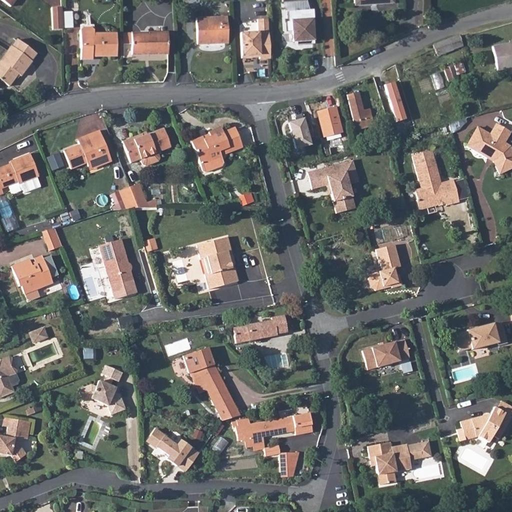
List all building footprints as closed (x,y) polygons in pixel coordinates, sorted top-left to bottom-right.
[(62,6),(52,7),(54,29),(64,28),(62,6)] [(314,29),(313,11),(289,13),(289,23),(287,23),(288,32),(293,32),(294,43),(299,46),(312,45),(311,29),(314,29)] [(224,15),(194,17),(195,43),(225,41),(224,15)] [(259,61),(269,61),(269,54),(268,35),(267,26),(267,21),(256,22),(257,34),(239,35),(241,60),(258,59),(259,61)] [(80,34),(80,59),(91,59),(91,54),(98,54),(98,56),(116,56),(116,33),(95,34),(93,34),(93,30),(90,27),(82,27),(80,30),(80,34)] [(165,32),(129,32),(129,54),(166,54),(165,32)] [(459,35),(432,45),(436,54),(444,51),(445,53),(461,46),(459,35)] [(8,44),(0,55),(0,78),(7,83),(16,70),(20,73),(34,50),(14,36),(9,44),(8,44)] [(511,44),(509,45),(508,43),(491,47),(496,71),(511,67),(511,44)] [(451,67),(445,70),(448,77),(454,75),(451,67)] [(407,118),(396,81),(386,84),(397,123),(407,118)] [(347,96),(354,121),(372,116),(369,108),(362,110),(357,93),(347,96)] [(316,111),(323,138),(344,132),(336,105),(316,111)] [(372,116),(354,121),(356,127),(373,122),(372,116)] [(301,117),(285,122),(293,149),(309,145),(301,117)] [(474,127),(464,145),(485,157),(489,156),(490,158),(489,159),(496,173),(511,165),(511,156),(507,146),(501,143),(507,132),(493,123),(487,134),(474,127)] [(220,157),(219,154),(240,146),(233,127),(220,132),(219,128),(206,132),(208,137),(201,139),(200,137),(189,141),(197,162),(200,170),(203,172),(220,165),(222,162),(220,157)] [(120,142),(128,163),(138,159),(140,165),(143,166),(156,161),(157,158),(155,153),(169,147),(162,129),(141,137),(140,135),(120,142)] [(89,138),(76,142),(77,145),(61,151),(68,170),(84,163),(85,167),(98,162),(100,165),(109,162),(97,132),(88,135),(89,138)] [(322,140),(326,156),(347,151),(343,135),(322,140)] [(409,156),(411,165),(431,159),(429,151),(409,156)] [(27,153),(21,155),(31,177),(33,176),(35,176),(27,153)] [(12,162),(0,166),(0,193),(1,193),(0,190),(0,187),(24,178),(25,180),(31,177),(21,155),(11,159),(12,162)] [(465,197),(460,178),(451,181),(450,179),(438,182),(431,159),(411,165),(417,188),(411,190),(414,200),(413,200),(416,210),(432,206),(436,204),(436,202),(442,200),(444,205),(457,201),(456,199),(465,197)] [(349,160),(304,172),(309,189),(325,185),(333,213),(352,208),(345,185),(355,182),(349,160)] [(31,177),(25,180),(16,183),(20,192),(34,186),(31,177)] [(136,183),(127,186),(135,207),(145,206),(136,183)] [(127,186),(117,190),(124,208),(135,207),(127,186)] [(432,206),(416,210),(417,216),(434,211),(432,206)] [(63,225),(64,232),(74,230),(72,213),(57,215),(58,226),(63,225)] [(43,232),(50,251),(63,247),(56,227),(43,232)] [(194,245),(196,251),(225,241),(224,237),(194,245)] [(129,268),(129,265),(128,264),(126,262),(119,239),(98,245),(113,299),(135,293),(128,270),(129,268)] [(152,240),(144,243),(147,251),(154,249),(152,240)] [(225,241),(196,251),(198,259),(203,257),(207,273),(202,275),(206,290),(235,282),(231,268),(228,269),(226,262),(224,260),(224,257),(229,256),(225,241)] [(368,274),(365,280),(367,288),(373,291),(388,287),(389,289),(399,286),(396,275),(393,275),(391,269),(397,267),(391,245),(372,250),(376,264),(377,264),(379,271),(368,274)] [(20,287),(23,294),(35,290),(50,284),(40,258),(33,261),(35,265),(30,267),(28,261),(10,268),(17,287),(20,287)] [(35,290),(23,294),(25,299),(28,301),(38,297),(35,290)] [(233,341),(252,339),(258,339),(273,337),(273,335),(284,334),(282,319),(270,320),(270,322),(231,326),(233,341)] [(490,323),(464,330),(464,332),(452,336),(456,352),(469,348),(469,350),(495,343),(496,345),(505,343),(499,323),(491,325),(490,323)] [(28,332),(32,341),(46,336),(42,326),(28,332)] [(402,340),(359,351),(365,370),(407,359),(402,340)] [(206,349),(182,358),(188,375),(189,374),(198,394),(202,403),(209,400),(221,421),(239,416),(214,368),(206,349)] [(0,397),(0,398),(13,393),(10,386),(16,384),(17,381),(14,374),(16,371),(11,358),(7,356),(0,359),(0,397)] [(79,389),(84,400),(93,397),(109,404),(112,413),(126,409),(121,394),(115,391),(116,388),(112,386),(115,380),(119,382),(123,373),(108,366),(104,375),(107,376),(104,383),(100,381),(98,387),(92,384),(79,389)] [(459,428),(454,430),(457,438),(477,433),(488,439),(490,435),(497,439),(509,417),(492,407),(487,415),(485,414),(483,417),(481,415),(457,422),(459,428)] [(247,419),(231,423),(232,428),(234,428),(236,441),(245,439),(243,441),(243,443),(244,446),(245,447),(248,448),(250,448),(252,447),(252,448),(255,447),(263,445),(262,437),(294,431),(294,435),(310,433),(308,414),(248,425),(247,419)] [(9,418),(7,426),(28,430),(30,422),(9,418)] [(28,430),(7,426),(5,437),(0,436),(0,451),(0,454),(10,456),(15,463),(26,455),(21,448),(22,439),(27,439),(28,430)] [(183,471),(196,453),(177,439),(174,443),(154,428),(144,441),(165,455),(163,458),(183,471)] [(366,446),(368,458),(372,457),(373,465),(375,475),(377,474),(379,484),(392,482),(391,472),(408,469),(407,461),(404,446),(404,445),(389,447),(388,442),(366,446)] [(414,444),(416,459),(426,457),(424,443),(414,444)] [(414,444),(404,446),(407,461),(416,459),(414,444)] [(276,454),(274,447),(264,449),(263,449),(265,456),(276,454)] [(276,454),(275,478),(288,477),(296,454),(276,454)]
